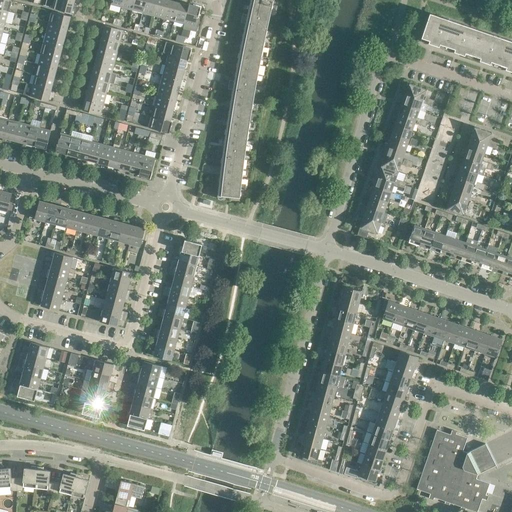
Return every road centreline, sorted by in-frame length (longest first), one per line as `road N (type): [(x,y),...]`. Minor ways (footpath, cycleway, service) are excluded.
road 1 (residential): [(271,458),(396,493),(435,384),(511,409)]
road 2 (residential): [(271,458),(327,249)]
road 3 (residential): [(327,249),(377,65),(388,53)]
road 4 (residential): [(168,196),(216,0)]
road 5 (tertiary): [(511,311),(327,249)]
road 6 (tertiary): [(327,249),(176,209)]
road 7 (residential): [(86,511),(94,455),(41,442),(0,444)]
road 8 (residential): [(127,344),(17,321),(0,310)]
road 9 (residential): [(162,218),(127,344)]
road 10 (residential): [(511,95),(388,53)]
road 11 (tertiary): [(154,203),(30,170)]
